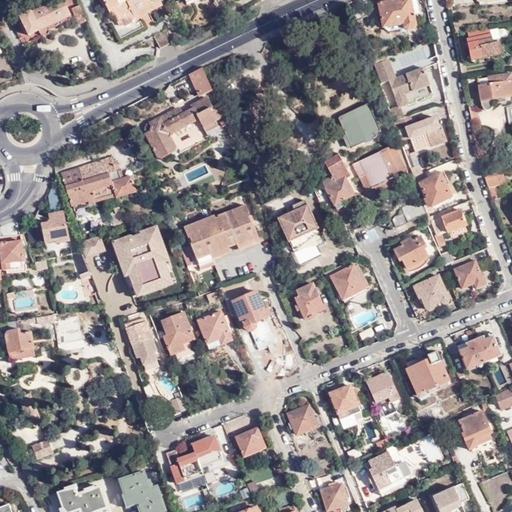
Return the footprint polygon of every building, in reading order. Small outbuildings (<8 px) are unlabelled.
[(103,0),(110,16),(128,8),(132,19),(162,7),(159,0),(103,0)] [(377,0),(376,0),(385,28),(387,27),(389,27),(380,0),(377,0)] [(380,0),(389,27),(405,22),(406,26),(407,28),(410,29),(417,27),(418,23),(421,22),(418,10),(423,9),(420,0),(380,0)] [(38,29),(47,25),(71,14),(66,1),(57,5),(55,1),(33,11),(32,9),(20,15),(23,21),(20,23),(24,31),(27,30),(29,34),(38,29)] [(79,23),(86,20),(79,5),(73,7),(79,23)] [(389,27),(387,27),(387,28),(389,30),(391,30),(406,26),(405,22),(389,27)] [(47,25),(38,29),(40,33),(42,33),(44,33),(46,33),(47,32),(48,31),(49,30),(49,29),(47,25)] [(491,28),(469,32),(471,42),(468,42),(471,58),(468,64),(475,68),(479,63),(504,59),(502,46),(495,48),(491,28)] [(166,29),(155,34),(161,48),(172,43),(166,29)] [(381,85),(388,83),(396,80),(391,67),(387,68),(384,61),(387,60),(385,56),(373,60),(381,85)] [(212,91),(202,69),(189,75),(199,97),(212,91)] [(406,76),(407,80),(412,94),(429,88),(423,70),(406,76)] [(511,78),(511,74),(487,77),(488,85),(477,86),(480,107),(481,108),(481,110),(483,111),(485,111),(486,111),(488,111),(489,110),(490,108),(491,106),(503,104),(502,99),(511,97),(511,78)] [(396,80),(388,83),(395,101),(396,101),(398,106),(398,108),(400,108),(410,104),(407,97),(412,94),(407,80),(400,83),(399,79),(396,80)] [(212,108),(207,99),(190,107),(191,110),(181,115),(179,111),(177,110),(146,127),(145,132),(156,157),(160,158),(174,152),(174,147),(170,137),(197,124),(202,131),(216,122),(209,110),(212,108)] [(346,135),(343,136),(348,150),(365,142),(366,143),(377,138),(375,133),(381,130),(370,104),(339,117),(346,135)] [(398,106),(387,110),(390,116),(401,112),(400,108),(398,108),(398,106)] [(401,112),(390,116),(392,124),(400,121),(404,120),(401,112)] [(409,118),(404,120),(400,121),(404,130),(407,140),(425,134),(429,132),(433,146),(446,141),(440,126),(437,127),(434,118),(412,126),(409,118)] [(399,142),(399,143),(401,147),(403,145),(401,139),(403,138),(400,131),(404,130),(400,121),(392,124),(395,133),(399,142)] [(425,134),(430,147),(433,146),(429,132),(425,134)] [(370,188),(398,175),(405,171),(394,149),(397,148),(396,146),(386,150),(387,151),(353,166),(358,176),(363,174),(370,188)] [(325,162),(331,174),(338,171),(336,166),(343,163),(339,155),(325,162)] [(115,172),(110,158),(62,174),(68,192),(73,207),(74,207),(89,201),(90,204),(117,196),(118,199),(137,193),(133,177),(120,181),(117,171),(115,172)] [(345,167),(338,171),(331,174),(333,179),(324,183),(325,188),(324,189),(332,205),(353,194),(346,179),(350,177),(345,167)] [(439,174),(440,175),(445,185),(451,183),(445,171),(439,174)] [(502,171),(495,173),(496,176),(499,187),(506,185),(502,171)] [(496,176),(495,173),(484,175),(489,190),(494,188),(496,188),(499,187),(496,176)] [(367,195),(400,180),(398,175),(370,188),(363,174),(358,176),(367,195)] [(420,184),(423,192),(431,207),(451,198),(450,197),(445,185),(440,175),(420,184)] [(451,183),(445,185),(450,197),(458,193),(452,182),(451,183)] [(498,198),(494,188),(489,190),(492,200),(498,198)] [(423,192),(418,195),(424,210),(431,207),(423,192)] [(335,210),(356,199),(353,194),(332,205),(335,210)] [(411,218),(424,213),(419,203),(406,209),(411,218)] [(310,207),(281,219),(290,241),(320,229),(310,207)] [(209,257),(256,238),(250,224),(247,226),(245,220),(248,218),(244,208),(218,218),(220,222),(215,224),(213,217),(181,230),(197,267),(211,262),(209,257)] [(443,217),(441,213),(430,217),(438,235),(447,231),(448,233),(467,226),(464,219),(468,217),(465,208),(443,217)] [(52,219),(44,220),(46,242),(55,241),(56,244),(69,242),(68,234),(71,233),(70,225),(66,226),(65,214),(51,216),(52,219)] [(178,260),(164,222),(113,240),(133,300),(180,284),(172,262),(178,260)] [(26,267),(24,243),(23,236),(0,238),(0,245),(2,245),(4,270),(7,270),(7,272),(10,272),(10,275),(29,273),(28,267),(26,267)] [(407,271),(432,262),(428,252),(432,251),(428,242),(416,247),(414,240),(403,245),(404,248),(395,251),(399,263),(403,261),(407,271)] [(111,260),(107,246),(98,251),(101,263),(111,260)] [(80,281),(91,277),(83,253),(74,256),(80,276),(78,276),(80,281)] [(484,283),(472,254),(450,264),(461,289),(473,284),(474,287),(484,283)] [(211,262),(197,267),(199,273),(213,267),(211,262)] [(425,268),(434,264),(432,262),(407,271),(408,274),(418,271),(425,269),(425,268)] [(331,277),(340,296),(367,284),(359,267),(355,269),(354,267),(331,277)] [(440,278),(415,288),(425,313),(450,303),(440,278)] [(295,298),(298,305),(301,312),(305,321),(316,316),(314,313),(323,310),(312,284),(297,291),(299,296),(295,298)] [(367,284),(340,296),(342,301),(369,289),(367,284)] [(236,286),(221,291),(230,316),(237,314),(243,330),(245,329),(246,330),(248,331),(249,332),(251,331),(253,330),(254,329),(254,327),(254,326),(259,324),(258,322),(262,321),(261,321),(260,317),(269,313),(264,300),(260,301),(256,292),(241,297),(236,286)] [(385,327),(396,323),(389,303),(379,307),(385,327)] [(170,354),(183,349),(181,344),(194,339),(184,311),(162,320),(167,334),(163,336),(170,354)] [(207,344),(220,339),(222,345),(231,342),(220,313),(198,322),(207,344)] [(260,317),(261,321),(271,317),(269,313),(260,317)] [(51,328),(55,353),(83,348),(79,325),(89,323),(87,316),(67,319),(67,317),(63,317),(63,320),(45,323),(46,329),(51,328)] [(10,353),(34,348),(30,325),(29,320),(17,322),(18,329),(6,332),(10,353)] [(158,352),(154,342),(150,330),(146,320),(137,323),(138,327),(133,328),(132,325),(126,327),(138,360),(142,359),(144,365),(157,360),(155,354),(158,352)] [(359,331),(361,339),(374,335),(372,327),(359,331)] [(485,341),(483,337),(475,341),(485,363),(500,356),(493,338),(485,341)] [(194,339),(181,344),(183,349),(196,344),(194,339)] [(220,339),(207,344),(209,350),(222,345),(220,339)] [(460,351),(468,370),(485,363),(475,341),(467,344),(468,348),(460,351)] [(11,360),(35,355),(34,348),(10,353),(11,360)] [(83,348),(55,353),(56,357),(83,352),(83,348)] [(427,389),(428,392),(450,381),(437,352),(427,356),(428,357),(429,360),(409,368),(407,369),(417,393),(427,389)] [(428,357),(408,366),(409,368),(429,360),(428,357)] [(157,360),(144,365),(147,373),(160,368),(157,360)] [(45,377),(49,391),(89,380),(86,368),(67,373),(65,364),(56,366),(58,373),(45,377)] [(372,391),(368,393),(376,409),(380,407),(385,418),(396,413),(392,403),(399,400),(387,373),(368,381),(372,391)] [(427,389),(417,393),(419,399),(451,385),(450,381),(428,392),(427,389)] [(330,391),(338,414),(361,407),(357,396),(354,397),(350,387),(340,390),(339,387),(330,391)] [(511,394),(510,389),(495,396),(502,411),(511,406),(511,394)] [(33,392),(21,395),(28,427),(41,424),(33,392)] [(174,415),(186,411),(182,398),(170,402),(174,415)] [(289,414),(292,422),(294,428),(296,433),(316,425),(316,424),(320,422),(318,417),(314,418),(308,406),(289,414)] [(361,407),(338,414),(340,420),(360,413),(359,411),(362,410),(361,407)] [(478,447),(477,446),(475,441),(490,435),(492,433),(483,411),(458,422),(470,450),(478,447)] [(258,429),(236,438),(244,458),(263,451),(260,444),(263,442),(258,429)] [(490,435),(475,441),(477,446),(491,439),(490,435)] [(176,454),(168,457),(173,472),(181,470),(185,481),(203,474),(203,473),(217,467),(216,465),(224,462),(216,438),(192,447),(196,459),(180,465),(176,454)] [(63,439),(51,444),(54,451),(66,446),(63,439)] [(48,457),(56,454),(54,451),(51,444),(51,442),(43,446),(48,457)] [(401,482),(392,464),(399,460),(393,448),(370,459),(372,462),(370,463),(373,471),(371,473),(372,476),(369,477),(378,494),(380,493),(401,482)] [(401,482),(380,493),(382,498),(410,484),(399,460),(392,464),(401,482)] [(314,473),(315,479),(327,476),(325,469),(314,473)] [(137,503),(138,507),(140,511),(166,511),(158,487),(155,489),(151,490),(149,483),(145,473),(120,482),(128,505),(137,503)] [(251,494),(259,491),(255,480),(247,483),(251,494)] [(453,482),(447,485),(452,495),(458,492),(453,482)] [(332,488),(321,491),(327,511),(328,511),(352,504),(346,488),(343,489),(342,485),(337,487),(336,484),(332,485),(332,488)] [(109,511),(110,511),(101,489),(83,495),(84,497),(80,498),(76,488),(60,494),(66,511),(109,511)] [(248,488),(239,489),(241,497),(249,496),(248,488)] [(195,492),(179,498),(182,507),(198,501),(195,492)] [(291,492),(277,497),(278,500),(292,495),(291,492)] [(459,511),(452,495),(437,503),(441,511),(459,511)] [(421,511),(416,501),(394,511),(392,509),(385,511),(421,511)]
